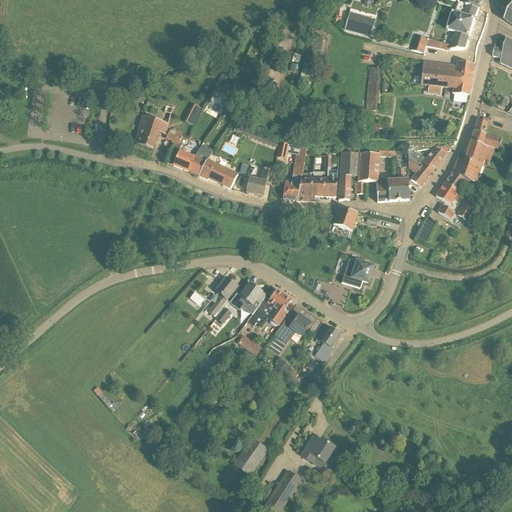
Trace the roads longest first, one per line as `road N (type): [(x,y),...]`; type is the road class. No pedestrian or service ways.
road 1 (residential): [(415,215),(254,205),(146,167),(42,147),(0,151)]
road 2 (residential): [(0,364),(108,281),(219,260),(262,268),(337,319),(361,320)]
road 3 (residential): [(415,215),(470,120),(490,22)]
road 4 (residential): [(361,320),(388,341),(419,345),(511,313)]
road 5 (residential): [(361,320),(386,298),(415,215)]
